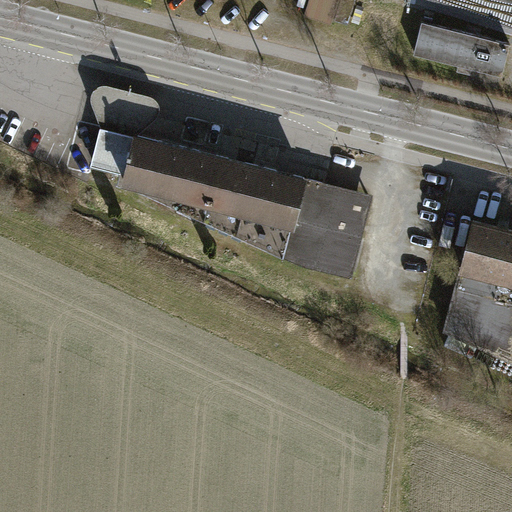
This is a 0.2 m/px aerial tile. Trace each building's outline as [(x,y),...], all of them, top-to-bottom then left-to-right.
[(339,0),(311,0),(306,16),(331,25),(339,0)] [(511,33),(422,18),(416,52),(506,68),(511,33)] [(92,98),(103,122),(139,131),(159,115),(161,107),(159,99),(152,93),(110,82),(102,83),(96,87),(93,92),(92,98)] [(139,131),(103,122),(92,164),(121,172),(119,180),(295,225),(307,177),(308,172),(139,131)] [(374,194),(307,177),(295,225),(288,254),(355,271),(374,194)] [(511,225),(471,215),(470,220),(447,214),(440,243),(462,249),(440,334),(511,352),(511,225)]
